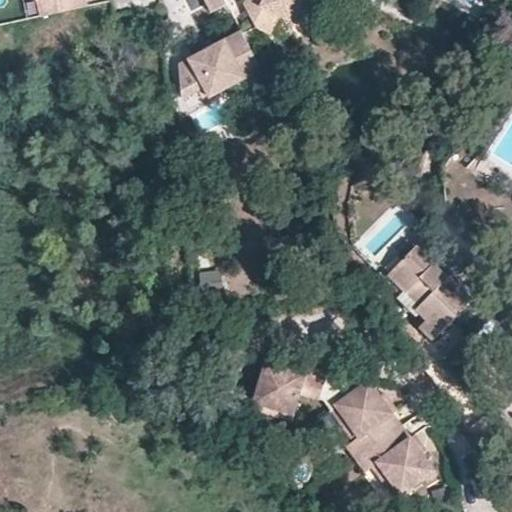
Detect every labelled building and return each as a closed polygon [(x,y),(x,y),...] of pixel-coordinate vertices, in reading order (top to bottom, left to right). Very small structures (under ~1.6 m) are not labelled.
[(38,0),(42,16),(88,6),(86,0),(38,0)] [(228,4),(226,0),(205,0),(212,12),(228,4)] [(324,0),(247,0),(245,4),(258,28),(271,34),(281,15),(294,22),(300,10),(325,23),(327,24),(336,6),(324,0)] [(325,23),(300,10),(294,22),(319,35),(325,23)] [(263,69),(242,30),(181,63),(184,99),(207,87),(211,97),(263,69)] [(452,274),(437,259),(434,263),(416,246),(404,256),(398,253),(378,272),(401,295),(399,297),(413,311),(417,308),(428,319),(421,325),(434,338),(471,300),(448,278),(452,274)] [(329,372),(272,355),(269,364),(327,380),(329,375),(329,372)] [(354,392),(346,380),(329,375),(327,380),(269,364),(258,402),(263,403),(296,413),(302,393),(326,400),(331,408),(354,392)] [(205,378),(200,377),(197,378),(195,380),(194,383),(194,386),(195,388),(197,390),(201,390),(204,388),(206,385),(207,380),(205,378)] [(357,458),(403,424),(371,380),(355,392),(354,392),(331,408),(333,410),(357,442),(350,448),(357,458)] [(296,413),(263,403),(261,411),(294,421),(296,413)] [(436,470),(403,425),(403,424),(357,458),(357,459),(366,470),(373,465),(396,496),(402,492),(403,493),(436,470)]
